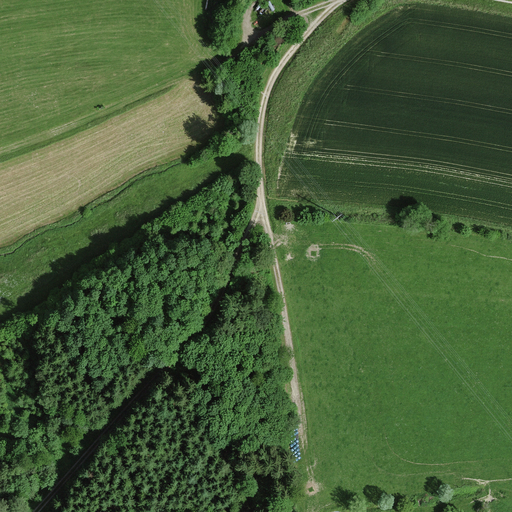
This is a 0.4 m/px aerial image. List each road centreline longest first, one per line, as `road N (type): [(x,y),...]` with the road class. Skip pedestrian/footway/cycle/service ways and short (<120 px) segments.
road 1 (track): [(261,202),(205,320),(35,511)]
road 2 (track): [(335,2),(266,31),(231,56),(0,152)]
road 3 (track): [(261,202),(292,359),(305,511)]
road 4 (track): [(346,0),(276,64),(260,112),(261,202)]
